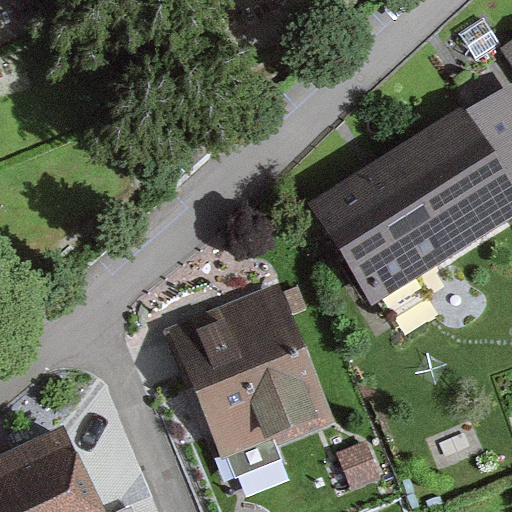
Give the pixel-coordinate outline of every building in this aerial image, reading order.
[(511,50),(503,56),(511,69),(511,50)] [(511,104),(507,97),(315,215),(369,300),(511,210),(511,104)] [(269,298),(174,337),(224,460),(318,421),(269,298)] [(92,511),(76,475),(61,441),(0,469),(0,487),(11,511),(92,511)] [(351,487),(368,480),(357,452),(340,460),(351,487)] [(0,511),(11,511),(0,487),(0,511)]
